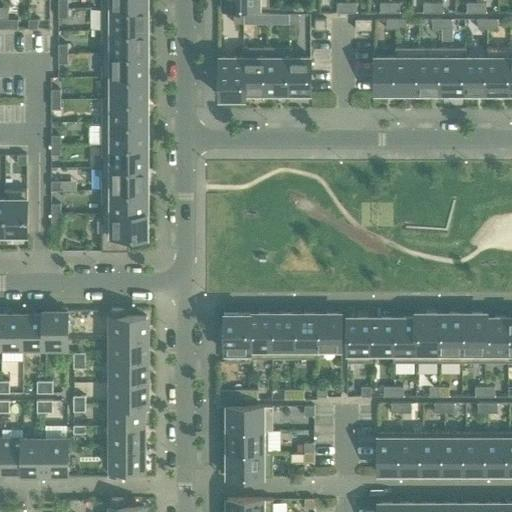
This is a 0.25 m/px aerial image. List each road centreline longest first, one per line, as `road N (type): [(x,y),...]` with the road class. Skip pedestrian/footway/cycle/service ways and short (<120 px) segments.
road 1 (residential): [(183,143),(511,140)]
road 2 (residential): [(183,282),(181,511)]
road 3 (residential): [(183,282),(0,283)]
road 4 (residential): [(184,0),(183,143)]
road 5 (residential): [(183,143),(183,282)]
